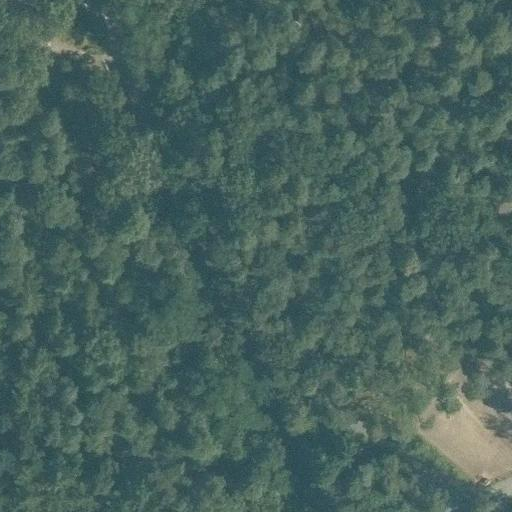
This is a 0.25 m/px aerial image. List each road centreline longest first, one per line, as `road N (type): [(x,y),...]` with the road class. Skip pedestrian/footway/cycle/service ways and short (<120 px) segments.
road 1 (tertiary): [(313,511),(133,83)]
road 2 (unclassified): [(511,214),(184,80),(166,74),(133,83)]
